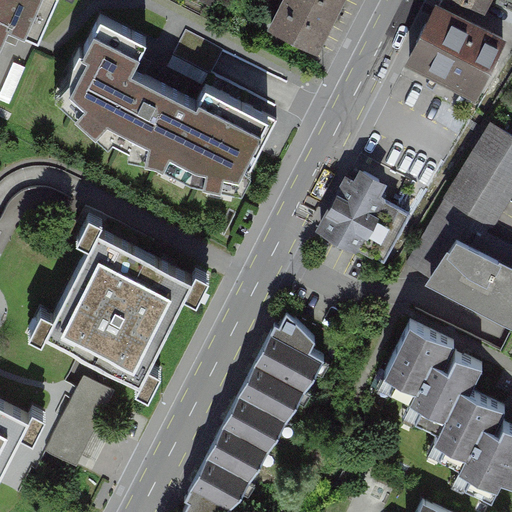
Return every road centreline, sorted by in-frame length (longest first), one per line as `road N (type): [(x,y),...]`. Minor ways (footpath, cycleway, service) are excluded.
road 1 (primary): [(140,511),(399,0)]
road 2 (unknown): [(373,496),(353,396),(389,317)]
